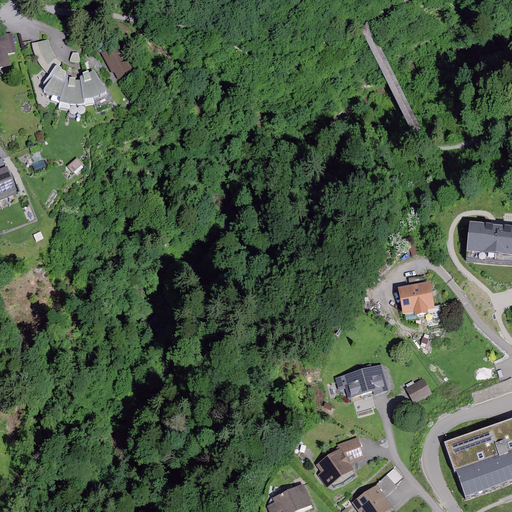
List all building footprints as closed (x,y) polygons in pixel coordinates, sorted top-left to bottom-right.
[(0,70),(13,67),(10,58),(19,56),(13,35),(0,38),(0,70)] [(49,42),(31,44),(36,59),(42,69),(51,77),(57,68),(61,64),(53,53),(49,42)] [(117,51),(103,59),(113,76),(118,73),(123,82),(135,75),(128,62),(125,64),(117,51)] [(79,54),(73,54),(70,63),(76,64),(81,63),(79,54)] [(69,76),(57,68),(51,77),(44,85),(47,88),(44,93),(53,98),(50,102),(59,106),(61,101),(65,102),(65,106),(76,108),(85,106),(85,102),(99,99),(107,95),(95,73),(80,79),(81,82),(68,82),(69,76)] [(394,81),(400,94),(406,91),(399,78),(394,81)] [(78,154),(70,162),(78,170),(86,162),(78,154)] [(0,200),(20,193),(10,169),(6,171),(1,160),(0,160),(0,200)] [(511,231),(470,227),(466,262),(511,266),(511,231)] [(429,288),(400,293),(404,313),(416,311),(417,317),(426,315),(425,310),(432,309),(429,288)] [(382,367),(337,379),(340,388),(347,387),(349,397),(362,394),(363,397),(388,390),(382,367)] [(422,381),(407,389),(414,401),(429,393),(422,381)] [(511,426),(448,449),(467,501),(511,484),(511,426)] [(341,452),(318,467),(322,474),(319,477),(328,488),(354,474),(350,464),(365,459),(357,439),(338,447),(341,452)] [(397,470),(379,484),(388,494),(405,480),(397,470)] [(275,505),(267,509),(268,511),(308,511),(312,510),(301,487),(272,500),(275,505)] [(379,488),(354,505),(358,511),(393,511),(394,511),(379,488)]
